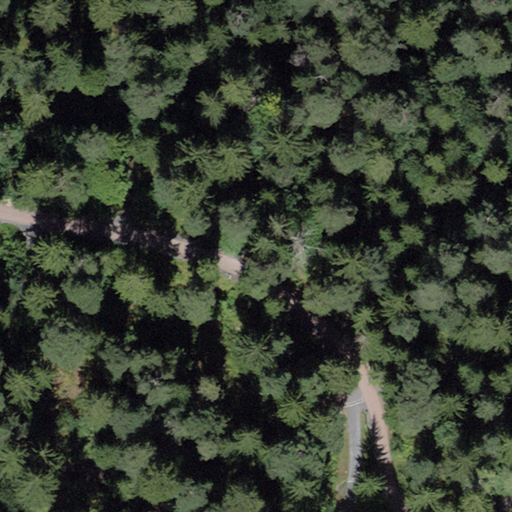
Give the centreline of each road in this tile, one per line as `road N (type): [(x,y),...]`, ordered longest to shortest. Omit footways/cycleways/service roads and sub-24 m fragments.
road 1 (track): [(0,211),(184,250),(260,283),(315,323),(370,394),(387,487),(400,511)]
road 2 (track): [(349,511),(356,485),(351,361)]
